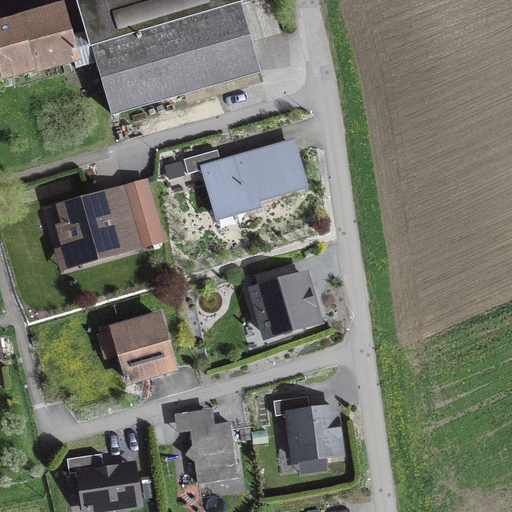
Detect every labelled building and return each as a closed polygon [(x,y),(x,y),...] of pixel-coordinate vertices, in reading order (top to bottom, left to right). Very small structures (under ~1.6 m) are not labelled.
[(78,0),(87,32),(69,37),(74,57),(72,57),(75,68),(96,62),(111,114),(259,71),(240,6),(259,0),(78,0)] [(0,77),(72,57),(74,57),(69,37),(61,11),(0,27),(0,77)] [(221,165),(217,150),(183,160),(188,174),(205,169),(216,208),(232,203),(234,212),(257,206),(255,200),(304,186),(292,145),(221,165)] [(71,246),(77,265),(139,247),(123,189),(60,207),(65,225),(58,227),(64,248),(71,246)] [(305,276),(253,291),(266,336),(318,321),(305,276)] [(114,329),(129,382),(173,369),(158,316),(114,329)] [(289,414),(295,460),(341,454),(335,408),(310,412),(308,397),(273,401),(275,416),(289,414)] [(198,484),(238,478),(230,423),(191,429),(193,446),(186,455),(195,462),(198,484)] [(80,472),(86,511),(138,504),(132,465),(104,469),(101,454),(67,459),(69,474),(80,472)]
